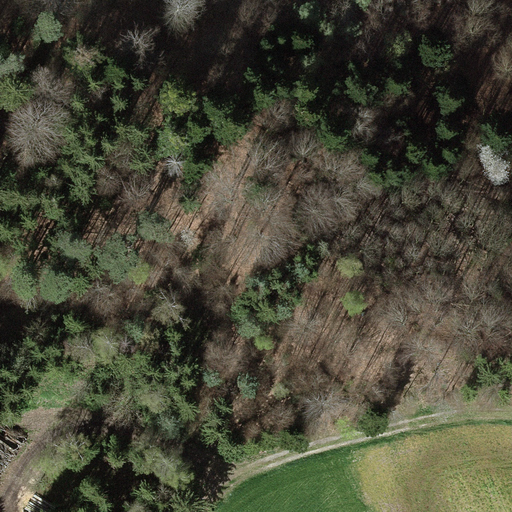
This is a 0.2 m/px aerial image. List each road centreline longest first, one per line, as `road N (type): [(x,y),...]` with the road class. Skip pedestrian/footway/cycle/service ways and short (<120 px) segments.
road 1 (track): [(0,330),(84,310),(176,317),(199,328),(205,358),(193,448),(207,501)]
road 2 (track): [(511,416),(466,414),(306,448),(243,471),(196,511)]
